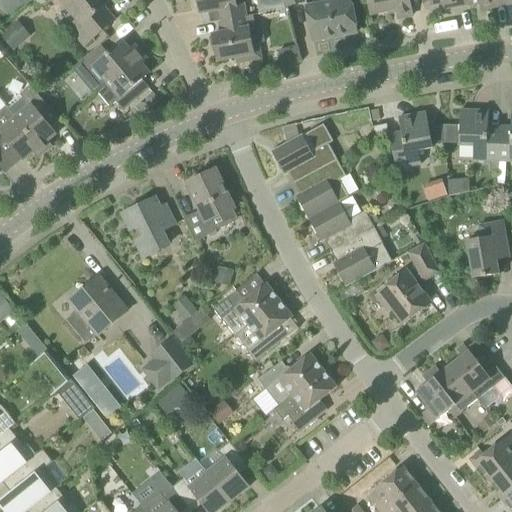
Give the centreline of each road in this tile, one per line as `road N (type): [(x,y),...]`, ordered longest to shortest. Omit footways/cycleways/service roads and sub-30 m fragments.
road 1 (residential): [(372,384),(288,256),(227,113)]
road 2 (residential): [(227,113),(511,51)]
road 3 (residential): [(0,237),(92,174),(211,118)]
road 4 (residential): [(372,384),(479,311),(511,309)]
road 5 (residential): [(266,511),(392,410)]
road 6 (residential): [(211,118),(154,0)]
road 7 (residential): [(474,511),(392,410)]
